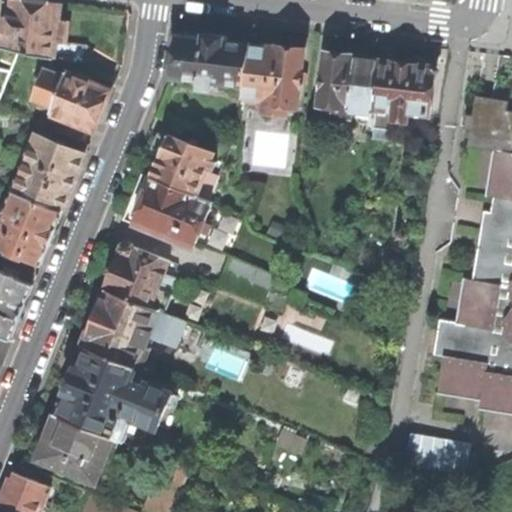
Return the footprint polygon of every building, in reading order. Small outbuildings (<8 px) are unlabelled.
[(69,61),(85,67),(88,44),(67,42),(69,22),(59,21),(61,2),(42,0),(15,0),(13,16),(6,15),(2,47),(55,58),(69,61)] [(202,39),(177,36),(172,75),(199,77),(198,85),(213,87),(214,80),(245,83),(250,45),(225,42),(226,35),(214,34),(203,33),(202,39)] [(278,48),(250,45),(245,83),(244,95),(266,97),(265,109),(288,112),(289,104),(298,105),(304,48),(285,46),(278,45),(278,48)] [(376,106),(378,59),(352,56),(353,53),(344,52),(326,51),(320,102),(329,104),(329,112),(351,114),(352,106),(375,109),(376,106)] [(396,61),(378,59),(376,106),(396,108),(395,118),(396,118),(409,120),(411,110),(432,112),(437,66),(417,64),(416,62),(406,61),(397,60),(396,61)] [(0,107),(4,109),(18,69),(0,62),(0,107)] [(53,129),(85,141),(91,128),(95,129),(99,119),(111,89),(66,71),(64,75),(50,70),(45,71),(36,94),(39,100),(53,105),(50,111),(59,115),(53,129)] [(481,407),(511,412),(511,110),(506,109),(507,100),(477,94),(469,144),(494,148),(486,194),(493,195),(488,227),(481,226),(479,241),(473,278),(465,276),(457,320),(440,317),(434,354),(445,356),(439,392),(481,399),(481,407)] [(243,107),(265,109),(266,97),(244,95),(243,107)] [(393,139),(396,118),(395,118),(396,108),(376,106),(375,109),(374,137),(393,139)] [(211,158),(213,152),(169,134),(168,136),(159,132),(153,147),(163,151),(159,161),(153,176),(197,194),(207,167),(213,170),(217,161),(211,158)] [(38,134),(15,190),(63,209),(73,183),(85,153),(38,134)] [(214,201),(197,194),(153,176),(143,173),(133,197),(124,218),(195,247),(214,201)] [(13,189),(0,221),(0,247),(7,250),(8,252),(23,259),(24,257),(41,264),(51,239),(63,209),(15,190),(13,189)] [(267,224),(296,235),(304,214),(275,203),(267,224)] [(354,237),(338,234),(334,259),(350,266),(354,237)] [(165,273),(170,260),(134,245),(133,244),(126,242),(123,243),(121,248),(122,250),(116,265),(107,288),(161,310),(169,291),(167,291),(173,276),(165,273)] [(279,273),(232,255),(220,283),(268,301),(279,273)] [(404,261),(386,258),(383,280),(401,283),(404,261)] [(350,302),(357,285),(315,268),(308,286),(350,302)] [(0,334),(11,339),(22,310),(32,284),(16,277),(16,276),(1,270),(0,271),(0,270),(0,334)] [(164,311),(161,310),(107,288),(95,317),(84,343),(90,346),(137,364),(154,372),(162,351),(147,345),(153,328),(156,329),(164,311)] [(0,364),(11,339),(0,334),(0,364)] [(132,379),(137,364),(90,346),(81,368),(76,365),(70,378),(57,412),(116,436),(125,440),(135,416),(158,426),(173,390),(149,382),(148,385),(132,379)] [(98,481),(116,436),(57,412),(48,434),(38,458),(98,481)] [(407,463),(468,473),(473,442),(412,431),(407,463)] [(174,511),(193,467),(166,456),(143,511),(174,511)] [(0,511),(40,511),(51,486),(11,470),(1,495),(0,498),(0,511)] [(143,511),(90,491),(81,511),(143,511)]
